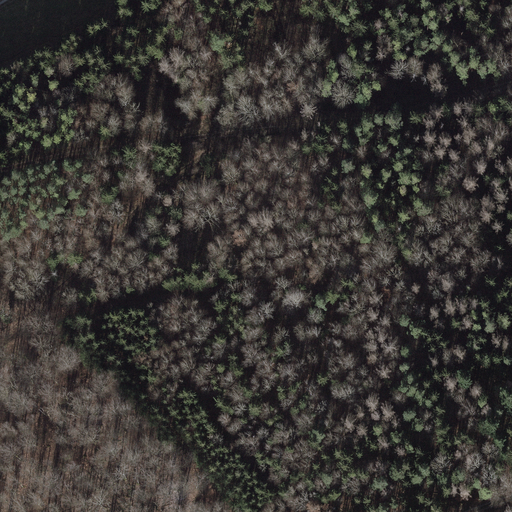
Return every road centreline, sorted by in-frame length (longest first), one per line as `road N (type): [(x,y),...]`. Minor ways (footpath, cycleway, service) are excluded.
road 1 (track): [(0,167),(80,147),(391,106),(511,81)]
road 2 (track): [(511,276),(245,284),(30,313)]
road 3 (track): [(0,342),(125,228),(148,195),(244,127)]
